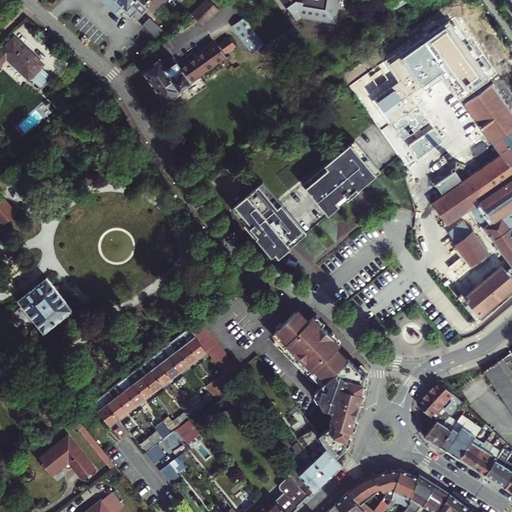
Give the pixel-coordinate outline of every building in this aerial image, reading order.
[(122,8),(121,10),(129,17),(137,9),(137,8),(132,3),(134,0),(101,0),(108,6),(114,0),(122,8)] [(114,0),(108,6),(113,11),(115,11),(117,11),(119,11),(121,10),(122,8),(114,0)] [(140,0),(134,0),(132,3),(137,8),(137,9),(140,13),(147,6),(140,0)] [(337,0),(274,0),(282,10),(283,9),(292,21),(296,18),(332,26),(337,0)] [(202,3),(185,18),(194,29),(212,15),(202,3)] [(158,29),(144,15),(136,22),(151,36),(158,29)] [(260,45),(256,40),(242,20),(230,29),(248,54),(254,49),(260,45)] [(309,55),(290,28),(266,45),(275,58),(291,47),(301,61),(309,55)] [(40,66),(13,37),(0,49),(0,62),(3,60),(23,81),(24,81),(33,90),(46,77),(37,68),(40,66)] [(157,58),(140,69),(163,101),(180,90),(178,88),(222,58),(220,55),(231,48),(225,39),(215,47),(211,42),(191,55),(194,58),(178,69),(170,57),(161,64),(157,58)] [(472,175),(467,169),(463,171),(458,170),(453,168),(453,166),(452,165),(451,163),(450,163),(448,162),(447,163),(445,164),(444,164),(443,166),(443,168),(444,170),(444,171),(446,172),(447,172),(449,172),(451,172),(461,176),(464,181),(457,186),(438,200),(430,207),(445,228),(468,212),(494,247),(505,262),(466,295),(460,299),(471,313),(475,318),(476,318),(484,313),(511,289),(511,232),(511,231),(509,229),(511,226),(511,116),(502,103),(491,87),(461,108),(478,131),(484,140),(496,157),(485,166),(483,167),(481,165),(478,167),(480,169),(472,175)] [(425,95),(389,117),(416,162),(453,140),(425,95)] [(496,157),(484,140),(473,148),(485,166),(496,157)] [(351,143),(320,168),(297,187),(323,219),(335,209),(342,204),(343,205),(355,195),(354,194),(377,174),(351,143)] [(431,190),(438,200),(457,186),(450,175),(431,190)] [(250,241),(252,239),(267,258),(271,262),(303,236),(278,206),(259,183),(227,209),(241,227),(240,228),(250,241)] [(0,223),(12,214),(2,201),(0,202),(0,223)] [(453,246),(470,234),(462,223),(445,236),(453,246)] [(453,246),(469,267),(486,253),(470,234),(453,246)] [(454,280),(466,295),(505,262),(494,247),(486,253),(469,267),(454,280)] [(16,302),(23,312),(17,316),(28,329),(34,324),(41,333),(69,312),(60,301),(52,291),(44,281),(16,302)] [(344,446),(346,440),(364,374),(356,366),(353,368),(349,364),(331,345),(335,342),(308,311),(304,314),(293,302),(267,325),(272,331),(268,335),(304,377),(307,374),(312,380),(306,386),(306,392),(309,396),(313,395),(316,405),(327,408),(324,421),(327,425),(315,434),(332,456),(344,446)] [(191,328),(195,334),(206,350),(223,374),(226,378),(236,368),(202,319),(191,328)] [(384,327),(381,323),(374,329),(378,333),(384,327)] [(181,336),(185,342),(196,357),(206,350),(195,334),(187,340),(183,334),(181,336)] [(172,343),(187,364),(196,357),(185,342),(178,347),(174,341),(172,343)] [(163,349),(179,371),(187,364),(172,343),(163,349)] [(155,356),(170,377),(179,371),(163,349),(155,356)] [(146,363),(150,369),(162,384),(170,377),(155,356),(146,363)] [(138,369),(142,375),(153,390),(162,384),(150,369),(144,373),(140,368),(138,369)] [(129,376),(133,382),(145,397),(153,390),(142,375),(135,380),(131,374),(129,376)] [(223,374),(213,381),(216,385),(226,378),(223,374)] [(454,392),(439,378),(417,400),(418,401),(432,415),(454,392)] [(120,383),(124,388),(135,404),(145,397),(133,382),(126,387),(122,382),(120,383)] [(217,392),(211,383),(204,388),(211,397),(217,392)] [(111,390),(115,395),(126,411),(135,404),(124,388),(117,394),(113,388),(111,390)] [(211,397),(204,388),(197,393),(204,403),(211,397)] [(104,396),(102,397),(117,418),(126,411),(115,395),(108,401),(104,396)] [(459,403),(462,399),(458,395),(441,415),(445,419),(451,413),(459,403)] [(109,424),(117,418),(102,397),(94,403),(109,424)] [(465,409),(462,413),(481,425),(482,424),(491,431),(493,428),(462,399),(459,403),(465,409)] [(187,400),(178,407),(182,411),(186,417),(195,410),(187,400)] [(200,400),(194,403),(198,408),(203,404),(200,400)] [(182,411),(173,418),(177,424),(186,417),(182,411)] [(441,415),(439,414),(423,434),(439,443),(458,419),(451,413),(445,419),(441,415)] [(173,418),(164,425),(166,427),(169,431),(177,424),(173,418)] [(458,419),(439,443),(459,455),(474,435),(476,431),(464,422),(458,418),(458,419)] [(185,419),(172,429),(183,443),(196,433),(185,419)] [(161,422),(153,428),(160,439),(169,431),(166,427),(165,428),(161,422)] [(118,427),(114,430),(119,437),(123,434),(118,427)] [(294,438),(304,451),(324,478),(338,464),(332,456),(315,434),(309,427),(294,438)] [(153,431),(145,437),(152,445),(160,439),(153,431)] [(66,435),(36,459),(49,474),(66,461),(81,478),(93,469),(66,435)] [(474,435),(459,455),(471,463),(479,453),(476,450),(483,441),(474,435)] [(145,437),(137,443),(144,452),(152,445),(145,437)] [(471,463),(478,467),(485,457),(485,456),(494,445),(485,439),(483,441),(476,450),(479,453),(471,463)] [(501,449),(484,472),(504,484),(511,472),(511,460),(508,458),(511,451),(511,447),(505,443),(501,449)] [(478,467),(484,472),(501,449),(494,445),(485,456),(485,457),(478,467)] [(289,477),(295,472),(300,479),(295,484),(304,494),(308,490),(311,491),(324,478),(304,451),(297,456),(304,465),(296,471),(288,461),(281,467),(289,477)] [(179,464),(174,457),(157,471),(168,484),(177,477),(172,470),(179,464)] [(381,471),(370,475),(383,492),(384,489),(382,486),(390,481),(399,468),(394,469),(381,471)] [(404,502),(416,477),(399,468),(390,481),(384,489),(383,492),(371,510),(373,511),(376,511),(382,504),(404,502)] [(352,485),(347,489),(359,504),(363,501),(371,510),(383,492),(370,475),(357,481),(352,485)] [(401,507),(397,511),(417,511),(423,506),(435,485),(417,475),(416,477),(404,502),(401,507)] [(295,484),(289,490),(299,501),(304,494),(295,484)] [(434,511),(448,494),(442,489),(435,485),(423,506),(427,509),(425,511),(434,511)] [(340,511),(373,511),(371,510),(363,501),(359,504),(347,489),(333,502),(340,511)] [(251,503),(258,511),(289,511),(292,509),(292,508),(299,501),(289,490),(281,498),(278,494),(262,507),(259,505),(258,506),(253,501),(251,503)] [(110,493),(86,511),(115,511),(121,507),(110,493)] [(466,511),(469,508),(448,494),(434,511),(466,511)] [(258,511),(251,503),(249,501),(243,506),(247,511),(258,511)] [(340,511),(333,502),(322,511),(340,511)]
